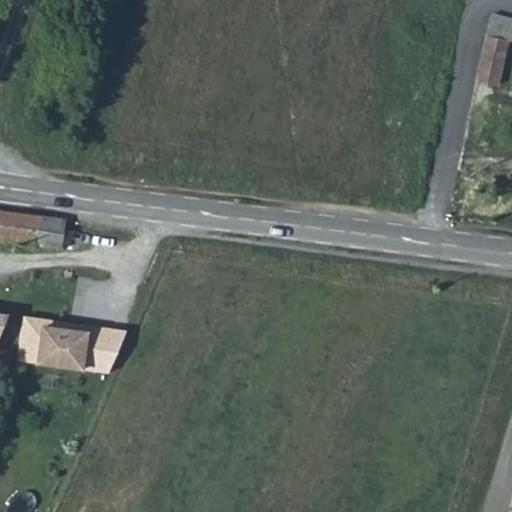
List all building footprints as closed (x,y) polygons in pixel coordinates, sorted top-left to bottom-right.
[(511,40),(511,17),(508,17),(509,12),(492,9),(486,34),(507,39),(511,40)] [(497,86),(507,39),(486,34),(475,81),(497,86)] [(0,241),(35,247),(39,217),(0,211),(0,241)] [(60,250),(61,250),(65,220),(39,217),(35,247),(60,250)] [(76,323),(22,316),(16,361),(105,373),(124,332),(94,328),(93,335),(75,332),(76,323)]
